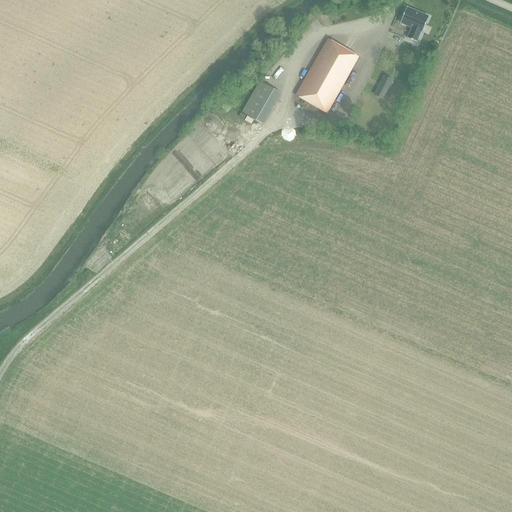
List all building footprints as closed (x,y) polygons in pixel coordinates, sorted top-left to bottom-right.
[(407,8),(400,23),(412,28),(407,39),(416,43),(421,32),(422,33),(429,17),(407,8)] [(342,87),(354,66),(359,57),(328,39),(323,48),(296,96),(327,114),(342,87)] [(393,80),(384,76),(374,95),(383,100),(393,80)] [(260,82),(243,113),(263,125),(281,94),(260,82)] [(115,258),(122,248),(110,240),(104,249),(115,258)]
